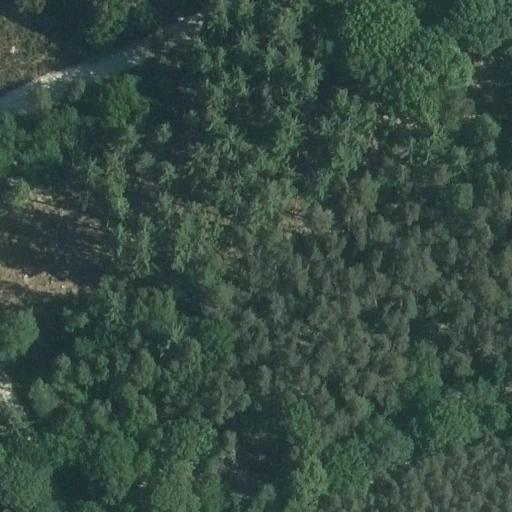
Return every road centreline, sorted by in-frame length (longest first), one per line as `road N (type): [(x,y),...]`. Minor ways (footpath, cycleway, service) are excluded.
road 1 (track): [(0,113),(242,0)]
road 2 (track): [(59,511),(0,383)]
